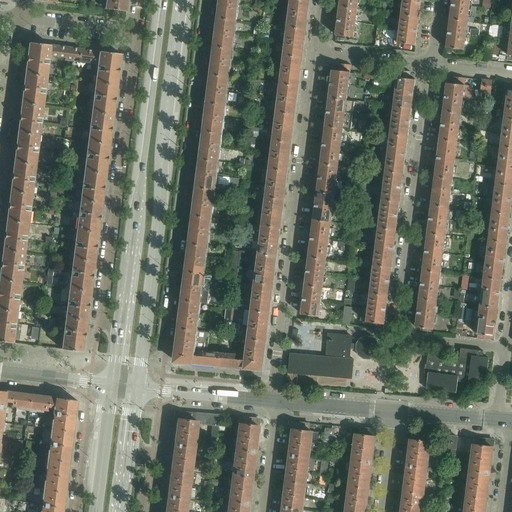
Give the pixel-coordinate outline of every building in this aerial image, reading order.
[(127,12),(128,0),(100,0),(100,6),(106,7),(106,9),(127,12)] [(238,0),(220,0),(218,17),(236,19),(238,0)] [(310,1),(299,0),(292,0),(289,27),(306,29),(310,1)] [(358,0),(341,0),(340,9),(357,11),(358,0)] [(421,0),(404,0),(402,16),(419,19),(421,0)] [(470,0),(452,0),(450,20),(468,22),(470,0)] [(484,0),(482,0),(482,8),(491,9),(492,1),(484,0)] [(357,11),(340,9),(337,36),(354,38),(357,11)] [(419,19),(402,16),(399,44),(415,46),(416,46),(419,19)] [(236,19),(218,17),(215,45),(232,47),(236,19)] [(468,22),(450,20),(447,49),(447,48),(464,50),(464,51),(468,22)] [(306,29),(289,27),(285,55),(303,57),(306,29)] [(491,42),(489,54),(498,56),(500,43),(491,42)] [(51,46),(30,43),(26,75),(47,77),(50,56),(51,46)] [(232,47),(215,45),(211,72),(229,75),(232,47)] [(99,65),(100,52),(51,46),(50,56),(66,58),(65,61),(99,65)] [(119,72),(121,57),(121,54),(100,52),(99,65),(98,69),(119,72)] [(303,57),(285,55),(282,82),(299,84),(303,57)] [(339,64),(338,71),(351,72),(351,66),(339,64)] [(117,86),(119,72),(98,69),(96,84),(117,86)] [(351,72),(338,71),(333,70),(334,70),(333,70),(329,100),(347,102),(351,72)] [(399,71),(398,78),(410,79),(411,72),(399,71)] [(229,75),(211,72),(208,100),(225,103),(229,75)] [(47,77),(26,75),(22,104),(43,106),(47,77)] [(453,77),(452,84),(465,86),(466,79),(453,77)] [(410,79),(398,78),(394,107),(412,109),(416,80),(415,80),(410,79)] [(492,82),(483,80),(481,92),(491,93),(492,82)] [(253,89),(253,81),(245,81),(244,88),(253,89)] [(299,84),(282,82),(278,110),(296,112),(299,84)] [(465,86),(452,84),(448,83),(447,83),(444,112),(461,114),(465,86)] [(117,86),(96,84),(92,113),(114,116),(117,86)] [(225,103),(208,100),(204,128),(222,131),(225,103)] [(347,102),(329,100),(326,127),(343,129),(347,102)] [(43,106),(22,104),(18,133),(39,136),(43,106)] [(412,109),(394,107),(391,134),(408,137),(412,109)] [(296,112),(278,110),(275,138),(292,140),(296,112)] [(461,114),(444,112),(440,140),(458,142),(461,114)] [(114,116),(92,113),(89,142),(110,145),(114,116)] [(511,118),(505,117),(501,145),(511,146),(511,118)] [(343,129),(326,127),(321,163),(339,165),(343,129)] [(222,131),(204,128),(201,156),(218,158),(222,131)] [(39,136),(18,133),(15,162),(36,165),(39,136)] [(408,137),(391,134),(386,170),(404,172),(408,137)] [(292,140),(275,138),(271,165),(289,168),(292,140)] [(458,142),(440,140),(436,175),(453,178),(458,142)] [(110,145),(89,142),(85,172),(106,174),(110,145)] [(511,146),(501,145),(497,183),(511,184),(511,146)] [(218,158),(201,156),(197,184),(215,186),(218,158)] [(36,165),(15,162),(11,192),(32,195),(36,165)] [(339,165),(321,163),(317,193),(335,195),(339,165)] [(289,168),(271,165),(268,193),(285,195),(289,168)] [(404,172),(386,170),(382,201),(400,203),(404,172)] [(106,174),(85,172),(81,201),(102,204),(106,174)] [(453,178),(436,175),(432,205),(449,208),(453,178)] [(511,201),(511,184),(497,183),(493,213),(510,215),(511,201)] [(215,186),(197,184),(194,211),(211,213),(215,186)] [(32,195),(11,192),(7,221),(28,224),(32,195)] [(285,195),(268,193),(264,221),(281,223),(285,195)] [(335,195),(317,193),(314,222),(331,224),(335,195)] [(102,204),(81,201),(77,230),(98,233),(102,204)] [(400,203),(382,201),(379,231),(396,233),(397,227),(397,226),(398,218),(400,203)] [(445,237),(449,208),(432,205),(428,235),(445,237)] [(211,213),(194,211),(190,239),(208,241),(211,213)] [(510,215),(493,213),(489,242),(506,245),(510,215)] [(28,224),(7,221),(3,251),(24,254),(28,224)] [(281,223),(264,221),(261,249),(278,251),(281,223)] [(331,224),(314,222),(309,258),(327,260),(331,224)] [(98,233),(77,230),(74,260),(95,262),(98,233)] [(396,233),(379,231),(374,266),(392,268),(396,233)] [(445,237),(428,235),(423,271),(441,273),(445,237)] [(208,241),(190,239),(187,267),(204,269),(208,241)] [(506,245),(489,242),(484,278),(502,280),(504,262),(506,247),(506,245)] [(278,251),(261,249),(257,276),(274,279),(278,251)] [(24,254),(3,251),(0,277),(0,280),(21,283),(24,254)] [(327,260),(309,258),(305,287),(323,289),(327,260)] [(95,262),(74,260),(70,289),(91,292),(95,262)] [(392,268),(374,266),(371,294),(388,296),(392,268)] [(204,269),(187,267),(183,294),(201,296),(204,269)] [(441,273),(423,271),(420,299),(437,301),(441,273)] [(274,279),(257,276),(254,304),(271,307),(274,279)] [(350,278),(348,287),(355,288),(357,279),(350,278)] [(502,280),(484,278),(481,306),(498,309),(502,280)] [(21,283),(0,280),(0,310),(17,312),(21,283)] [(323,289),(305,287),(302,315),(302,314),(319,317),(323,289)] [(91,292),(70,289),(66,319),(87,321),(91,292)] [(201,296),(183,294),(180,322),(197,324),(201,296)] [(388,296),(371,294),(367,322),(367,323),(367,322),(384,324),(384,325),(388,296)] [(437,301),(420,299),(416,328),(417,328),(417,327),(433,330),(434,330),(437,301)] [(271,307),(254,304),(250,332),(267,335),(271,307)] [(460,304),(459,320),(472,321),(473,308),(467,308),(467,304),(460,304)] [(498,309),(481,306),(477,335),(478,335),(494,336),(494,337),(495,337),(498,309)] [(17,312),(0,310),(0,341),(13,343),(17,312)] [(87,321),(66,319),(64,333),(85,336),(87,321)] [(210,333),(196,331),(197,324),(180,322),(175,361),(175,362),(177,362),(192,364),(194,351),(208,353),(210,333)] [(267,335),(250,332),(246,362),(246,368),(262,370),(263,369),(267,335)] [(85,336),(64,333),(62,349),(83,352),(85,336)] [(351,336),(346,336),(343,336),(343,335),(337,335),(329,334),(327,357),(291,354),(289,372),(352,378),(354,360),(349,359),(350,349),(357,350),(360,355),(364,359),(370,359),(375,357),(378,352),(379,346),(376,341),(372,338),(366,337),(361,340),(358,344),(351,344),(351,336)] [(427,389),(457,393),(458,381),(469,383),(468,386),(485,388),(489,358),(483,357),(484,351),(461,349),(459,362),(453,361),(454,357),(428,354),(427,365),(426,365),(425,373),(429,373),(427,389)] [(235,360),(236,356),(236,351),(232,350),(231,356),(208,353),(194,351),(192,364),(246,368),(246,362),(235,360)] [(32,395),(0,391),(0,406),(5,407),(6,401),(12,402),(12,406),(30,408),(32,395)] [(77,401),(32,395),(30,408),(47,411),(48,406),(55,407),(54,413),(75,416),(77,401)] [(75,416),(54,413),(53,420),(52,420),(50,437),(51,437),(50,444),(71,446),(75,416)] [(194,414),(179,413),(179,419),(193,421),(194,414)] [(218,427),(219,416),(194,414),(193,421),(197,422),(201,422),(201,425),(212,426),(211,437),(216,437),(218,427)] [(193,421),(179,419),(175,445),(194,447),(197,422),(193,421)] [(310,424),(295,423),(294,430),(309,431),(310,424)] [(258,426),(243,424),(239,424),(236,449),(255,452),(258,426)] [(376,430),(357,428),(356,434),(375,437),(376,430)] [(309,431),(294,430),(291,455),(310,457),(313,432),(309,431)] [(412,433),(411,440),(430,442),(431,435),(412,433)] [(372,463),(375,437),(356,434),(353,460),(372,463)] [(456,450),(458,438),(448,436),(447,448),(456,450)] [(430,442),(411,440),(408,466),(427,468),(430,442)] [(71,446),(50,444),(50,451),(48,450),(46,468),(48,468),(47,474),(67,477),(71,446)] [(194,447),(175,445),(172,471),(191,473),(194,447)] [(490,472),(492,459),(493,447),(478,445),(474,445),(471,470),(490,472)] [(255,452),(236,449),(233,475),(252,478),(255,452)] [(310,457),(291,455),(287,481),(306,483),(310,457)] [(323,459),(322,467),(329,468),(330,460),(323,459)] [(372,463),(353,460),(350,487),(369,489),(370,476),(372,463)] [(427,468),(408,466),(405,492),(424,494),(427,468)] [(490,472),(471,470),(468,496),(487,498),(490,472)] [(191,473),(172,471),(169,497),(188,499),(191,473)] [(67,477),(47,474),(46,481),(45,481),(42,498),(44,499),(43,504),(64,507),(67,477)] [(252,478),(233,475),(229,501),(248,503),(252,478)] [(306,483),(287,481),(284,506),(303,509),(306,483)] [(365,511),(369,489),(350,487),(346,511),(365,511)] [(421,511),(424,494),(405,492),(402,511),(421,511)] [(336,495),(328,495),(327,503),(335,504),(336,495)] [(484,511),(487,498),(468,496),(465,511),(484,511)] [(185,511),(188,499),(169,497),(166,511),(185,511)] [(247,511),(248,503),(229,501),(227,511),(247,511)]
